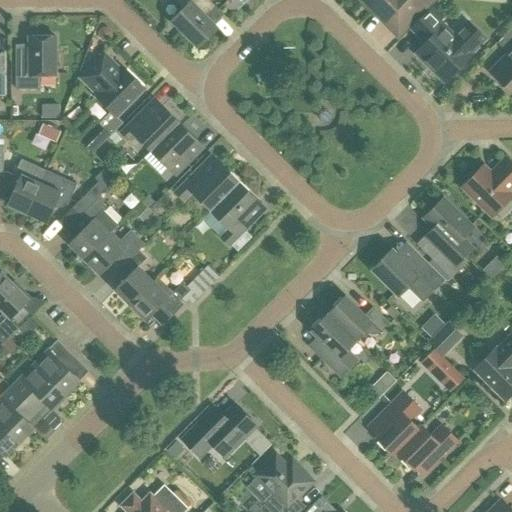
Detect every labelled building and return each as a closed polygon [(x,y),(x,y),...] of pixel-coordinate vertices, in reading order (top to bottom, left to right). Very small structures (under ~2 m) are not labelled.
[(197,47),(217,28),(206,17),(215,7),(208,0),(174,0),(183,9),(171,21),(197,47)] [(228,0),(237,9),(245,0),(228,0)] [(360,0),(397,35),(431,0),(360,0)] [(453,34),(439,20),(443,17),(433,6),(410,29),(425,43),(415,53),(444,82),(472,54),(486,39),(467,20),(453,34)] [(511,27),(497,43),(507,54),(490,71),(511,94),(511,93),(511,27)] [(15,89),(40,89),(40,75),(55,75),(55,36),(29,36),(29,44),(15,45),(15,89)] [(125,69),(122,71),(104,53),(81,77),(99,95),(96,98),(115,117),(144,88),(125,69)] [(150,151),(179,123),(153,98),(119,132),(128,141),(134,135),(150,151)] [(93,153),(111,135),(97,121),(79,139),(93,153)] [(179,123),(150,151),(176,177),(204,148),(179,123)] [(210,211),(238,182),(210,154),(174,191),(184,201),(192,193),(210,211)] [(511,192),(511,162),(505,155),(488,172),(482,166),(462,187),(492,216),(511,196),(511,195),(511,194),(511,192)] [(27,214),(47,170),(21,158),(10,185),(14,187),(6,204),(27,214)] [(61,207),(65,206),(68,204),(69,201),(76,184),(47,170),(27,214),(47,223),(54,207),(57,207),(61,207)] [(238,182),(210,211),(228,228),(219,237),(230,247),(266,210),(238,182)] [(66,231),(99,199),(89,190),(58,222),(66,231)] [(144,201),(149,207),(157,199),(152,193),(144,201)] [(433,227),(422,237),(435,250),(430,255),(451,276),(467,261),(465,258),(475,248),(464,238),(473,228),(442,198),(423,217),(433,227)] [(111,233),(119,224),(104,210),(107,207),(99,199),(66,231),(74,238),(68,244),(84,260),(111,233)] [(124,245),(111,233),(84,260),(99,275),(105,269),(113,276),(138,250),(144,244),(134,235),(124,245)] [(442,280),(405,244),(395,254),(391,250),(372,269),(398,296),(408,286),(422,300),(442,280)] [(146,258),(138,250),(113,276),(120,283),(114,290),(129,305),(157,277),(152,281),(138,267),(146,258)] [(213,270),(198,286),(208,295),(222,279),(213,270)] [(0,346),(31,315),(22,306),(28,300),(1,273),(0,273),(0,309),(3,313),(0,315),(0,346)] [(157,277),(129,305),(145,321),(152,314),(162,325),(183,304),(180,301),(182,298),(186,302),(188,299),(192,303),(197,297),(182,282),(173,292),(157,277)] [(328,313),(355,339),(360,334),(379,335),(389,324),(372,307),(364,316),(344,297),(328,313)] [(354,340),(355,339),(328,313),(311,331),(317,337),(309,345),(340,377),(356,361),(346,351),(355,341),(354,340)] [(443,357),(464,336),(448,321),(427,341),(443,357)] [(511,330),(496,347),(472,370),(504,402),(511,394),(511,330)] [(66,395),(80,381),(79,380),(89,371),(57,340),(34,363),(66,395)] [(434,350),(422,362),(436,377),(449,364),(434,350)] [(52,410),(66,395),(34,363),(11,387),(42,418),(51,409),(52,410)] [(378,382),(386,391),(395,382),(386,373),(378,382)] [(33,427),(42,418),(11,387),(0,398),(0,422),(20,442),(34,428),(33,427)] [(387,410),(370,427),(378,436),(376,438),(394,456),(396,453),(396,452),(419,429),(418,429),(409,419),(419,409),(404,393),(387,410)] [(256,425),(236,404),(225,415),(214,405),(179,439),(200,459),(213,446),(224,457),(256,425)] [(5,456),(20,442),(0,422),(0,460),(5,456)] [(419,429),(396,452),(396,453),(413,469),(416,466),(424,474),(457,441),(442,426),(431,436),(421,426),(418,429),(419,429)] [(177,442),(168,451),(175,458),(184,449),(177,442)] [(287,465),(275,454),(254,475),(273,494),(263,504),(271,511),(299,511),(306,506),(297,498),(314,482),(292,460),(287,465)] [(214,480),(207,488),(214,495),(222,488),(214,480)] [(173,493),(164,485),(152,496),(150,493),(143,500),(133,491),(118,506),(124,511),(184,511),(188,509),(187,508),(190,504),(176,490),(173,493)] [(337,511),(322,496),(305,511),(337,511)] [(511,511),(511,510),(500,499),(487,511),(511,511)]
